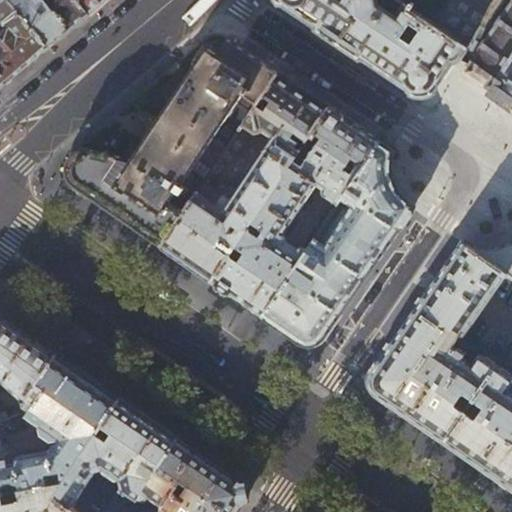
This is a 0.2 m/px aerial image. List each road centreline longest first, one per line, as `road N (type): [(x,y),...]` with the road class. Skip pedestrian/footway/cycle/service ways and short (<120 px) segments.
road 1 (residential): [(301,421),(455,204),(454,172),(447,145),(228,0)]
road 2 (primary): [(0,208),(301,421)]
road 3 (secondary): [(0,177),(134,31)]
road 4 (tertiary): [(134,31),(0,124)]
road 5 (primary): [(301,421),(433,511)]
